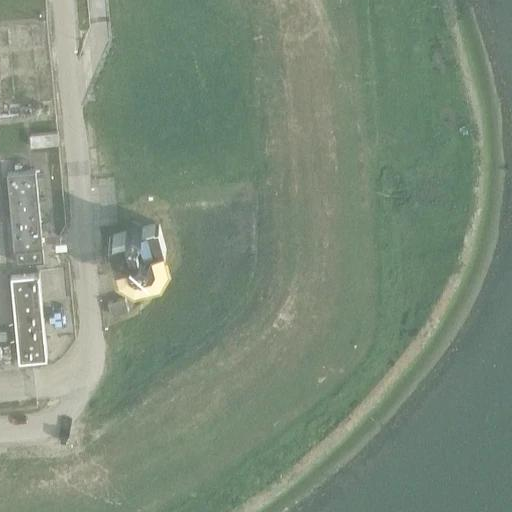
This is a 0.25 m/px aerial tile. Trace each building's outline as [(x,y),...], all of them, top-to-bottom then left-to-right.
[(31,146),(59,144),(58,132),(30,135),(31,146)] [(15,261),(43,258),(35,170),(7,173),(15,261)] [(126,232),(113,236),(109,237),(119,276),(135,284),(160,278),(169,262),(159,224),(155,225),(142,228),(133,223),(131,223),(126,232)] [(40,272),(12,275),(20,360),(35,359),(48,358),(40,272)] [(107,303),(111,315),(128,311),(125,298),(107,303)]
